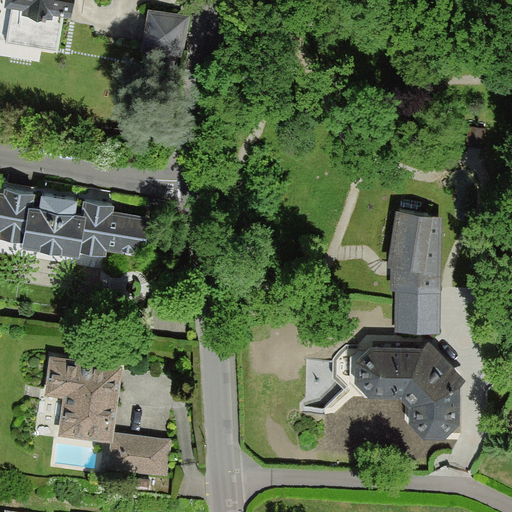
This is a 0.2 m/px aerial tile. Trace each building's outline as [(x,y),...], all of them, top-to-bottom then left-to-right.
[(0,0),(0,39),(8,41),(8,43),(59,51),(65,13),(70,14),(72,0),(0,0)] [(180,29),(150,25),(147,43),(178,47),(180,29)] [(484,127),(468,125),(466,142),(481,144),(484,127)] [(144,248),(149,211),(113,206),(114,198),(0,182),(0,183),(0,225),(20,229),(19,238),(80,246),(81,239),(144,248)] [(443,431),(458,417),(459,373),(426,339),(403,338),(403,328),(439,330),(440,215),(398,206),(391,260),(390,339),(369,339),(353,353),(352,373),(367,389),(399,390),(408,398),(407,416),(422,431),(443,431)] [(166,473),(170,438),(167,437),(109,430),(117,368),(117,364),(49,355),(45,388),(63,391),(58,429),(111,436),(107,465),(166,473)]
